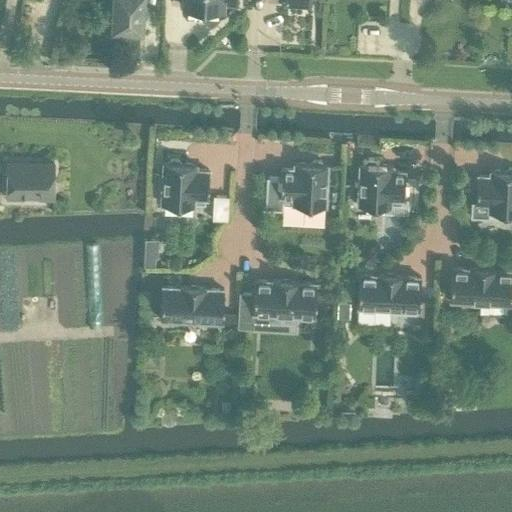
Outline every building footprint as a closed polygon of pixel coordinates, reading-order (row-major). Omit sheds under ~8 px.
[(113,0),(113,27),(141,28),(142,0),(113,0)] [(185,0),(185,7),(221,9),(221,0),(185,0)] [(81,37),(82,25),(69,25),(69,37),(81,37)] [(163,161),(161,202),(194,204),(194,202),(205,203),(205,197),(207,197),(208,169),(196,168),(196,163),(181,162),(177,158),(171,158),(166,161),(163,161)] [(357,204),(375,204),(375,212),(408,214),(408,204),(416,204),(418,179),(405,178),(405,170),(392,169),(392,164),(378,163),(374,159),(367,158),(363,162),(359,162),(358,194),(357,204)] [(281,166),(280,176),(267,176),(265,208),(278,209),(279,202),(325,205),(327,164),(324,163),(320,159),(313,159),(309,163),(294,162),(294,167),(281,166)] [(53,196),(54,162),(7,161),(6,195),(53,196)] [(475,200),(474,200),(471,200),(470,216),(489,216),(489,210),(511,211),(511,165),(509,166),(505,170),(490,169),(490,174),(477,174),(475,200)] [(213,194),(212,218),(227,218),(228,194),(213,194)] [(152,257),(142,256),(141,266),(152,267),(152,257)] [(450,290),(449,299),(479,301),(507,302),(509,302),(511,302),(511,288),(511,269),(495,268),(495,267),(494,267),(469,266),(469,267),(451,266),(450,290)] [(419,309),(419,300),(421,276),(403,275),(403,273),(377,272),(377,273),(359,272),(357,306),(419,309)] [(239,291),(238,312),(238,321),(237,327),(253,327),(254,311),(314,314),(316,281),(298,280),(298,279),(272,278),(272,279),(254,278),(253,292),(239,291)] [(222,321),(222,320),(238,321),(238,312),(222,311),(223,288),(206,287),(206,285),(179,284),(179,286),(162,284),(160,318),(222,321)] [(350,301),(338,300),(337,316),(349,316),(350,301)] [(416,399),(430,400),(431,378),(417,377),(416,399)]
